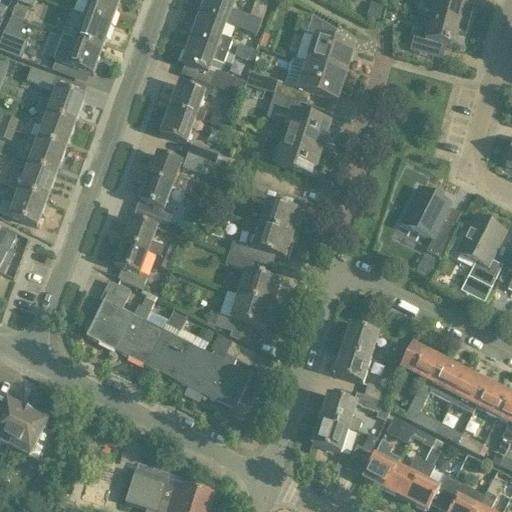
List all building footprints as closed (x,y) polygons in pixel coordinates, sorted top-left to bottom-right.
[(34,0),(18,0),(16,4),(31,10),(34,0)] [(111,27),(120,3),(112,0),(77,0),(72,14),(85,18),(85,17),(111,27)] [(256,37),(268,4),(269,0),(256,0),(259,1),(252,19),(231,11),(235,1),(233,0),(205,0),(200,16),(256,37)] [(422,0),(422,2),(432,5),(429,18),(469,29),(475,5),(457,0),(422,0)] [(382,8),(369,4),(365,20),(378,23),(382,8)] [(13,9),(9,19),(22,24),(26,14),(13,9)] [(231,43),(221,39),(225,27),(255,38),(256,37),(200,16),(191,40),(227,53),(231,43)] [(76,42),(102,52),(111,27),(85,17),(85,18),(76,42)] [(307,65),(345,77),(353,50),(333,44),(337,33),(312,17),(306,36),(315,39),(307,65)] [(469,29),(429,18),(423,40),(412,37),(408,52),(432,59),(435,45),(463,52),(469,29)] [(0,54),(20,62),(26,45),(2,36),(0,40),(0,54)] [(267,51),(271,39),(264,36),(259,48),(267,51)] [(61,38),(53,62),(55,63),(59,65),(93,77),(102,52),(76,42),(75,44),(61,38)] [(244,85),(213,74),(213,76),(208,74),(212,64),(222,67),(227,53),(191,40),(182,66),(190,69),(187,79),(239,97),(244,85)] [(237,48),(233,59),(246,63),(246,62),(251,64),(255,54),(237,48)] [(60,77),(63,66),(59,65),(55,63),(51,73),(60,77)] [(298,91),(276,84),(273,96),(305,106),(309,95),(336,103),(345,77),(307,65),(298,91)] [(30,71),(25,85),(50,94),(55,79),(30,71)] [(249,75),(245,87),(256,90),(260,79),(249,75)] [(204,96),(211,99),(214,90),(238,99),(239,97),(187,79),(187,80),(191,82),(188,90),(178,87),(169,111),(201,123),(204,114),(199,112),(204,96)] [(52,106),(40,101),(36,112),(75,126),(84,101),(57,91),(52,106)] [(265,120),(286,127),(282,141),(320,153),(329,126),(295,115),(298,106),(305,108),(305,106),(273,96),(265,120)] [(195,123),(201,125),(201,123),(169,111),(160,137),(186,146),(195,123)] [(35,114),(47,118),(38,142),(65,152),(75,126),(36,112),(35,114)] [(17,123),(0,117),(0,128),(14,133),(17,123)] [(224,121),(212,117),(208,127),(221,132),(225,122),(224,121)] [(0,141),(9,145),(14,133),(0,128),(0,141)] [(320,153),(282,141),(273,168),(311,180),(320,153)] [(29,167),(56,177),(65,152),(38,142),(29,167)] [(208,166),(213,155),(190,146),(186,158),(208,166)] [(181,195),(194,200),(198,188),(176,180),(181,166),(157,157),(148,180),(172,189),(172,190),(181,194),(181,195)] [(206,173),(208,166),(186,158),(181,171),(203,179),(206,173)] [(24,182),(11,178),(7,189),(46,203),(56,177),(29,167),(24,182)] [(213,183),(215,177),(212,175),(206,173),(203,179),(213,183)] [(291,185),(254,174),(250,186),(287,197),(291,185)] [(175,207),(167,204),(172,190),(172,189),(148,180),(139,203),(152,208),(148,217),(168,224),(175,207)] [(250,186),(247,198),(267,204),(259,228),(291,237),(293,229),(297,231),(303,214),(307,203),(287,197),(250,186)] [(2,204),(0,209),(0,215),(37,229),(46,203),(7,189),(7,190),(19,195),(14,208),(2,204)] [(398,226),(431,242),(425,254),(437,260),(459,217),(447,210),(449,206),(417,190),(398,226)] [(156,233),(163,236),(168,224),(148,217),(144,227),(131,222),(123,244),(148,254),(157,257),(171,263),(174,254),(151,245),(156,233)] [(459,296),(482,307),(501,270),(487,263),(502,233),(474,219),(456,255),(475,265),(459,296)] [(244,249),(231,245),(228,255),(271,269),(275,256),(288,260),(292,247),(288,246),(291,237),(259,228),(242,222),(239,232),(248,235),(244,249)] [(0,275),(3,277),(14,255),(9,253),(14,241),(0,234),(0,232),(1,229),(0,228),(0,275)] [(146,280),(139,277),(148,254),(123,244),(114,268),(121,270),(116,282),(141,294),(146,280)] [(252,265),(270,270),(271,269),(228,255),(223,269),(244,275),(237,298),(269,307),(271,299),(275,300),(280,283),(249,273),(252,265)] [(437,263),(423,256),(415,273),(428,280),(437,263)] [(157,257),(153,269),(167,274),(171,263),(157,257)] [(111,286),(102,306),(86,338),(99,345),(100,341),(117,350),(133,317),(122,312),(130,295),(111,286)] [(156,302),(147,298),(140,311),(138,309),(133,317),(117,350),(115,353),(128,360),(130,356),(147,364),(163,332),(145,324),(156,302)] [(269,307),(237,298),(230,321),(210,314),(207,326),(230,333),(234,321),(265,330),(270,317),(266,316),(269,307)] [(196,341),(181,333),(186,322),(172,315),(165,329),(163,332),(147,364),(145,368),(157,375),(159,371),(176,379),(191,350),(196,341)] [(340,353),(370,362),(378,337),(349,327),(340,353)] [(202,330),(196,341),(206,347),(207,347),(213,336),(202,330)] [(206,394),(231,345),(217,338),(210,353),(215,355),(214,358),(203,352),(202,355),(191,350),(176,379),(174,383),(187,389),(189,386),(206,394)] [(410,350),(399,344),(388,365),(399,371),(410,350)] [(399,371),(422,382),(403,421),(413,426),(418,415),(419,416),(429,396),(428,396),(444,364),(435,359),(436,356),(412,344),(410,350),(399,371)] [(251,377),(233,368),(235,364),(248,370),(255,357),(231,345),(206,394),(204,398),(213,403),(215,399),(235,409),(251,377)] [(370,362),(340,353),(332,377),(362,387),(370,362)] [(450,407),(466,375),(444,364),(428,396),(429,396),(450,407)] [(394,384),(400,372),(389,367),(385,375),(386,380),(394,384)] [(471,417),(487,386),(466,375),(450,407),(471,417)] [(366,386),(363,397),(386,404),(390,394),(366,386)] [(496,420),(508,396),(487,386),(471,417),(472,418),(476,410),(496,420)] [(510,427),(502,441),(490,465),(499,469),(506,456),(504,456),(511,440),(511,398),(508,396),(496,420),(510,427)] [(347,432),(357,435),(361,424),(351,421),(355,408),(377,415),(375,421),(385,426),(390,413),(383,410),(386,404),(363,397),(362,399),(355,397),(353,405),(327,397),(318,422),(347,431),(347,432)] [(0,445),(7,449),(26,414),(5,403),(0,412),(0,445)] [(26,414),(7,449),(42,467),(54,444),(40,437),(47,424),(26,414)] [(440,426),(419,416),(418,415),(413,426),(435,437),(440,426)] [(410,441),(414,432),(392,421),(385,435),(386,438),(404,447),(407,446),(410,440),(410,441)] [(339,456),(347,432),(347,431),(318,422),(310,447),(339,456)] [(456,447),(461,437),(440,426),(435,437),(456,447)] [(414,432),(410,441),(431,451),(436,442),(414,432)] [(368,436),(361,450),(356,448),(344,472),(358,479),(370,455),(377,441),(368,436)] [(461,437),(456,447),(478,459),(483,448),(461,437)] [(444,480),(439,490),(427,485),(434,471),(433,470),(439,457),(430,452),(423,465),(405,503),(422,511),(427,511),(429,509),(434,511),(438,511),(452,484),(444,480)] [(384,493),(396,469),(374,458),(362,482),(384,493)] [(423,465),(414,460),(407,474),(396,469),(384,493),(405,503),(423,465)] [(125,506),(142,511),(207,511),(212,498),(182,489),(180,495),(164,490),(166,485),(135,475),(125,506)] [(476,511),(478,510),(483,499),(452,484),(438,511),(476,511)] [(499,488),(491,484),(483,499),(478,510),(476,511),(490,511),(495,501),(493,500),(499,488)]
